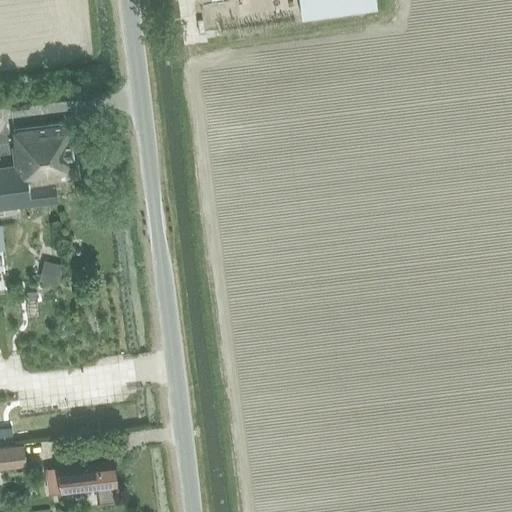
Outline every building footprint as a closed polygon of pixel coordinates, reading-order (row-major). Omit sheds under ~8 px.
[(301,0),(304,17),(378,6),(377,0),(301,0)] [(14,130),(16,146),(14,147),(16,166),(0,168),(0,209),(59,203),(56,181),(80,178),(72,122),(14,130)] [(45,262),(40,280),(56,285),(61,267),(45,262)] [(36,290),(27,290),(27,300),(36,299),(36,290)] [(0,450),(0,469),(24,467),(22,449),(0,450)] [(61,492),(97,488),(98,502),(116,500),(114,486),(117,486),(114,461),(58,467),(61,492)]
